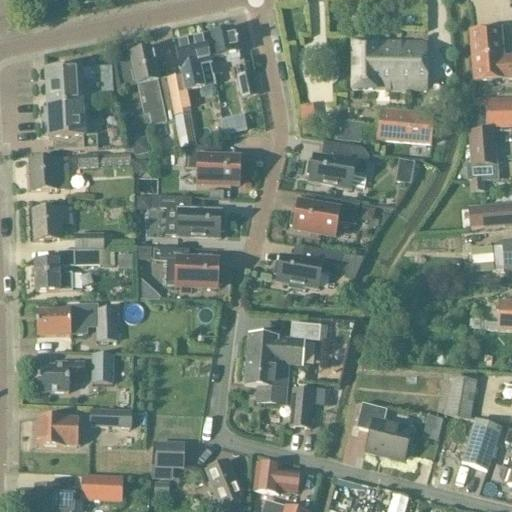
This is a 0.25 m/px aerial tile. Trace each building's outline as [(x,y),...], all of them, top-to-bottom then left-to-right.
[(511,61),(504,62),(501,30),(467,33),(472,85),(511,82),(511,61)] [(234,33),(204,40),(212,78),(214,78),(220,76),(217,60),(239,55),(234,33)] [(212,78),(204,40),(174,47),(179,69),(181,77),(183,77),(186,91),(204,88),(204,90),(216,87),(214,78),(212,78)] [(426,91),(426,45),(353,45),(353,91),(426,91)] [(158,94),(156,83),(158,82),(152,51),(130,56),(136,87),(137,87),(144,118),(149,118),(151,128),(175,123),(166,80),(165,80),(168,92),(158,94)] [(46,72),(47,108),(92,106),(92,98),(113,97),(111,69),(46,72)] [(253,76),(236,80),(241,100),(258,97),(253,76)] [(92,106),(47,108),(49,142),(53,141),(54,154),(97,152),(96,138),(84,139),(82,107),(92,106)] [(486,131),(508,130),(511,130),(511,106),(485,108),(485,110),(470,110),(468,122),(468,131),(486,130),(486,131)] [(312,109),(299,110),(301,138),(314,137),(312,109)] [(433,117),(379,112),(375,143),(431,149),(431,139),(443,141),(445,119),(433,119),(433,117)] [(364,144),(365,124),(341,122),(339,143),(364,144)] [(467,135),(470,171),(497,169),(494,132),(467,135)] [(140,142),(130,144),(134,159),(149,156),(147,146),(140,142)] [(197,173),(197,183),(197,187),(238,189),(239,175),(239,163),(215,162),(216,146),(186,152),(185,172),(197,173)] [(309,185),(331,189),(351,193),(354,176),(365,178),(368,159),(362,151),(340,147),(337,162),(314,158),(313,165),(308,164),(306,177),(310,178),(309,185)] [(130,157),(97,159),(97,157),(77,157),(78,171),(98,170),(98,169),(130,167),(130,157)] [(68,161),(29,163),(30,194),(57,193),(69,192),(68,177),(68,161)] [(401,161),(399,183),(414,185),(416,163),(401,161)] [(482,182),(483,182),(490,182),(490,171),(482,172),(467,173),(455,174),(456,184),(468,183),(482,182)] [(468,183),(469,196),(485,194),(483,182),(468,183)] [(137,198),(137,211),(145,212),(150,207),(150,199),(137,198)] [(167,212),(166,239),(177,239),(177,240),(219,242),(219,234),(224,235),(224,221),(220,221),(220,214),(185,212),(186,200),(151,199),(151,212),(167,212)] [(332,213),(308,209),(298,207),(296,217),(292,216),(289,229),(294,230),(293,232),(333,239),(336,225),(355,228),(359,206),(334,202),(332,213)] [(511,207),(486,209),(487,230),(511,228),(511,207)] [(373,217),(374,211),(361,209),(359,222),(365,223),(373,217)] [(61,226),(71,225),(71,211),(32,213),(34,244),(62,242),(61,226)] [(103,253),(112,253),(112,238),(103,238),(103,237),(74,237),(74,252),(74,253),(98,253),(103,253)] [(511,244),(502,245),(502,249),(504,274),(504,275),(511,274),(511,244)] [(493,249),(471,251),(473,275),(495,274),(493,249)] [(151,251),(137,251),(137,263),(151,263),(151,251)] [(183,252),(155,251),(154,264),(166,264),(165,289),(217,291),(217,288),(221,288),(222,275),(217,275),(218,265),(183,264),(183,252)] [(316,264),(281,258),(280,265),(275,264),(273,277),(277,278),(276,286),(289,288),(288,291),(305,294),(305,291),(317,293),(320,276),(332,278),(334,269),(340,270),(342,256),(318,252),(316,264)] [(113,268),(112,253),(103,253),(98,253),(74,253),(59,254),(59,264),(34,265),(35,295),(59,294),(72,294),(71,276),(65,276),(65,270),(113,268)] [(118,273),(132,272),(131,258),(117,259),(118,273)] [(440,282),(464,283),(465,275),(441,274),(440,282)] [(511,303),(498,302),(496,334),(511,334),(511,303)] [(95,312),(97,312),(97,308),(67,309),(67,313),(36,314),(36,339),(68,337),(68,336),(86,336),(86,327),(95,327),(95,312)] [(95,327),(96,345),(117,344),(116,311),(97,312),(95,312),(95,327)] [(248,338),(246,363),(288,366),(288,363),(305,364),(306,342),(290,340),(290,341),(248,338)] [(91,357),(91,380),(91,386),(112,386),(113,358),(91,357)] [(288,366),(246,363),(244,388),(257,389),(256,405),(284,407),(288,366)] [(83,381),(83,368),(83,365),(56,365),(56,370),(38,370),(38,395),(70,395),(70,381),(83,381)] [(443,419),(470,422),(477,383),(453,379),(452,389),(442,387),(437,416),(444,417),(443,419)] [(293,392),(289,430),(310,431),(313,393),(305,393),(293,392)] [(365,454),(404,463),(411,434),(383,427),(387,413),(362,407),(356,431),(370,434),(365,454)] [(131,415),(91,413),(90,430),(130,432),(131,415)] [(76,421),(38,421),(37,448),(76,449),(76,421)] [(475,422),(474,423),(460,466),(487,474),(502,431),(475,422)] [(156,445),(155,470),(183,471),(185,446),(156,445)] [(239,491),(228,464),(205,474),(216,500),(218,505),(225,503),(227,508),(242,501),(238,491),(239,491)] [(296,498),(298,476),(281,474),(281,471),(257,468),(253,497),(278,500),(278,496),(296,498)] [(122,482),(82,479),(81,503),(121,505),(122,482)] [(154,497),(168,498),(168,485),(154,485),(154,497)] [(72,511),(73,493),(59,492),(59,491),(35,490),(33,511),(72,511)] [(407,511),(411,499),(395,494),(389,511),(407,511)]
